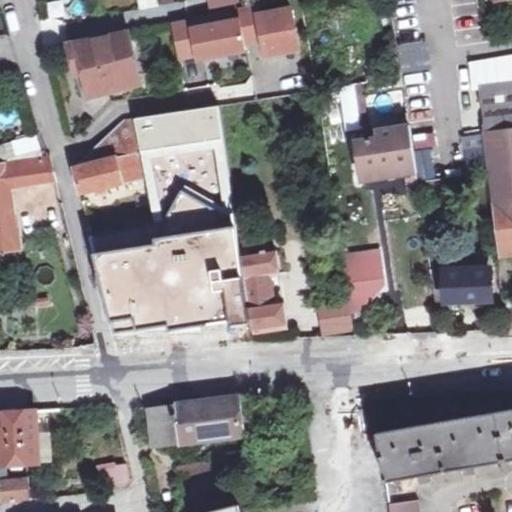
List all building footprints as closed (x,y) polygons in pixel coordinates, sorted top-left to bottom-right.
[(257,5),(239,9),(241,18),(246,41),(263,38),(266,53),(299,47),(291,7),(259,13),(257,5)] [(192,20),(173,24),(178,56),(198,52),(199,57),(247,47),(246,41),(241,18),(194,27),(192,20)] [(129,34),(68,47),(74,69),(82,67),(90,96),(141,83),(129,34)] [(384,81),(385,90),(404,87),(402,78),(384,81)] [(511,86),(481,91),(503,258),(511,256),(511,86)] [(147,179),(138,135),(136,120),(125,122),(74,170),(80,194),(147,179)] [(410,125),(373,130),(374,139),(357,141),(363,180),(405,174),(408,196),(420,194),(410,125)] [(0,195),(0,190),(12,189),(58,181),(53,159),(0,166),(0,253),(18,251),(14,215),(2,216),(0,195)] [(0,195),(2,216),(14,215),(12,189),(0,190),(0,195)] [(240,233),(255,331),(289,326),(277,248),(255,251),(252,231),(240,233)] [(344,257),(350,299),(372,296),(383,284),(378,252),(344,257)] [(445,272),(446,289),(447,304),(470,303),(494,302),(493,271),(481,271),(481,269),(460,269),(460,272),(445,272)] [(446,289),(445,272),(432,272),(435,289),(446,289)] [(374,309),(372,296),(350,299),(353,314),(374,309)] [(151,410),(155,445),(241,435),(237,400),(151,410)] [(0,413),(0,433),(2,465),(54,462),(53,441),(46,442),(45,411),(0,413)] [(387,482),(511,461),(511,411),(379,432),(387,482)] [(184,501),(217,496),(211,463),(182,469),(184,484),(182,485),(184,501)] [(104,489),(131,483),(127,465),(100,472),(104,489)] [(0,482),(0,483),(2,504),(32,501),(30,480),(0,482)] [(207,511),(219,509),(217,496),(184,501),(184,511),(207,511)] [(421,511),(420,500),(390,504),(391,511),(421,511)]
